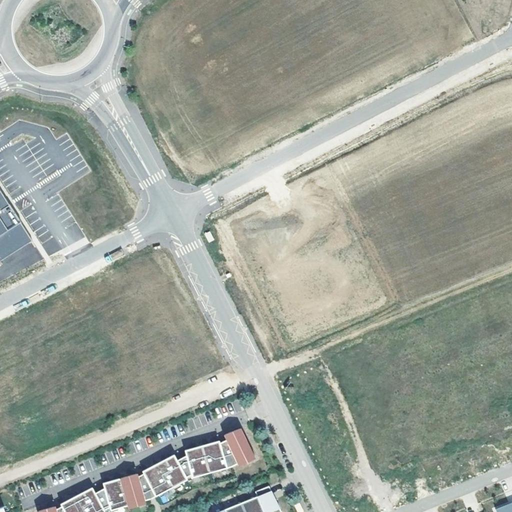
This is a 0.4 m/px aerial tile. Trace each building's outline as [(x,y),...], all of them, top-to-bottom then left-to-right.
[(0,261),(33,241),(0,190),(0,261)] [(228,441),(238,463),(252,456),(239,428),(224,434),(228,441)] [(187,455),(193,477),(227,467),(221,442),(220,441),(186,450),(187,455)] [(221,442),(227,467),(232,465),(238,463),(228,441),(221,442)] [(143,470),(144,472),(156,495),(174,486),(172,483),(178,480),(180,483),(188,479),(178,459),(174,454),(143,470)] [(187,455),(178,459),(188,479),(189,482),(194,480),(193,477),(187,455)] [(138,476),(145,500),(151,498),(156,495),(144,472),(138,476)] [(105,487),(111,509),(145,500),(138,476),(137,473),(103,482),(105,487)] [(258,496),(216,511),(282,511),(270,485),(256,491),(258,496)] [(61,502),(62,505),(65,511),(103,511),(105,511),(95,492),(92,486),(61,502)] [(105,487),(95,492),(105,511),(106,511),(111,511),(111,509),(105,487)] [(300,502),(295,504),(298,511),(300,511),(304,510),(300,502)] [(511,511),(511,502),(496,509),(497,511),(511,511)]
